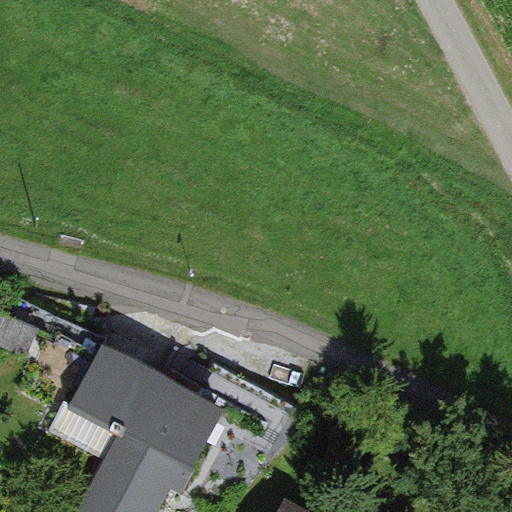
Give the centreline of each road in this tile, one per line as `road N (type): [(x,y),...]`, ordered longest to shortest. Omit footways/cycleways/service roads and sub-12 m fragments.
road 1 (residential): [(0,251),(151,288),(448,401),(511,435)]
road 2 (unclassified): [(429,0),(511,162)]
